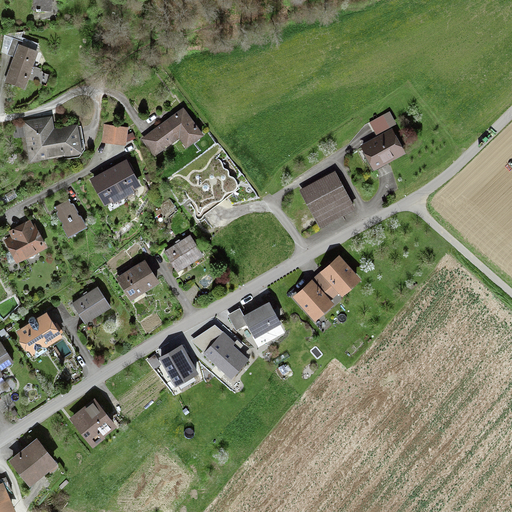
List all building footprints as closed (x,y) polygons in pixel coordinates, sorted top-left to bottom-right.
[(52,0),(33,0),(33,7),(36,7),(36,10),(52,10),(52,0)] [(32,67),(39,50),(36,49),(38,43),(7,32),(0,51),(13,56),(4,81),(25,88),(29,76),(31,76),(34,68),(32,67)] [(182,107),(154,131),(155,133),(145,141),(154,154),(184,132),(191,142),(202,134),(182,107)] [(383,114),(369,122),(376,134),(389,127),(383,114)] [(26,123),(32,158),(79,150),(75,127),(58,130),(58,132),(52,133),(50,119),(26,123)] [(118,126),(108,125),(106,140),(116,141),(118,126)] [(116,141),(125,142),(127,127),(118,126),(116,141)] [(363,146),(374,166),(402,151),(391,131),(363,146)] [(201,212),(218,199),(222,195),(224,195),(237,184),(216,156),(180,183),(201,212)] [(132,187),(137,184),(136,182),(138,178),(134,177),(125,162),(109,170),(124,196),(134,191),(132,187)] [(112,198),(114,202),(124,196),(109,170),(94,179),(102,195),(101,198),(105,199),(106,201),(112,198)] [(335,173),(302,191),(320,224),(353,206),(335,173)] [(55,208),(57,207),(58,210),(57,211),(57,213),(66,233),(85,223),(81,215),(79,214),(74,204),(72,203),(71,203),(69,200),(70,200),(69,198),(54,206),(55,208)] [(169,200),(161,207),(159,204),(154,209),(157,213),(162,210),(164,213),(173,205),(169,200)] [(29,222),(11,232),(14,236),(7,240),(17,260),(45,246),(34,226),(32,227),(29,222)] [(175,268),(187,260),(189,263),(203,254),(190,235),(165,251),(175,268)] [(145,256),(151,252),(144,240),(137,244),(145,256)] [(354,279),(356,277),(339,258),(323,272),(341,291),(343,289),(347,289),(354,283),(354,279)] [(117,274),(131,297),(157,280),(145,261),(124,275),(122,271),(117,274)] [(329,302),(312,282),(296,296),(314,316),(316,314),(320,314),(327,308),(327,304),(329,302)] [(98,287),(72,303),(83,320),(95,312),(96,315),(110,305),(98,287)] [(244,317),(255,335),(280,321),(269,302),(244,317)] [(37,321),(34,317),(32,316),(29,318),(28,321),(31,325),(20,332),(36,357),(48,349),(44,343),(62,332),(56,323),(52,326),(46,316),(37,321)] [(221,335),(205,353),(227,372),(242,355),(221,335)] [(0,369),(13,362),(0,342),(0,341),(0,376),(3,375),(0,370),(0,369)] [(180,345),(160,357),(176,383),(196,372),(180,345)] [(94,401),(73,418),(93,443),(102,436),(101,435),(113,425),(94,401)] [(45,468),(54,462),(37,440),(13,460),(29,479),(44,467),(45,468)] [(0,482),(1,485),(0,485),(0,511),(2,511),(12,509),(5,493),(12,490),(6,477),(0,480),(0,482)]
